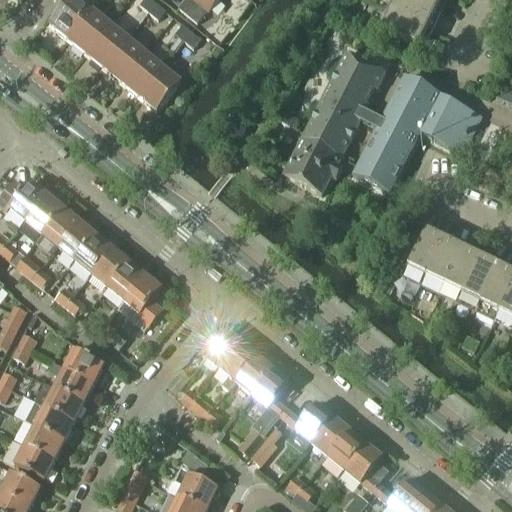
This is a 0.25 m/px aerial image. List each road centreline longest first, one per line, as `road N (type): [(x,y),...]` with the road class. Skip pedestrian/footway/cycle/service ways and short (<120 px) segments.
road 1 (tertiary): [(511,490),(0,78)]
road 2 (residential): [(223,299),(482,511)]
road 3 (residential): [(19,137),(223,299)]
road 4 (residential): [(82,511),(142,398),(223,299)]
